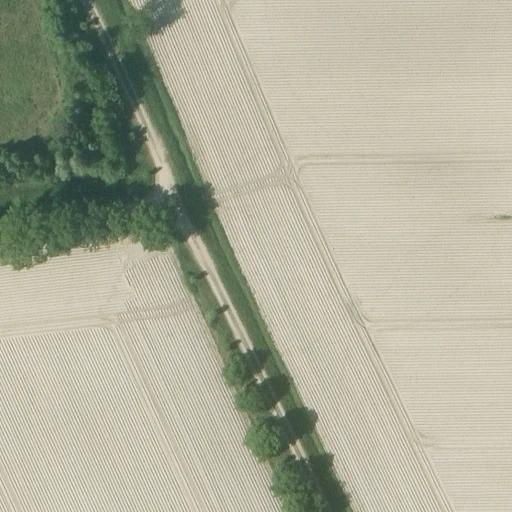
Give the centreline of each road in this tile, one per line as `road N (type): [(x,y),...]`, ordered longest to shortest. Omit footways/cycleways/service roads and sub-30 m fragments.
road 1 (track): [(85,0),(322,511)]
road 2 (unclassified): [(0,227),(155,210),(177,200)]
